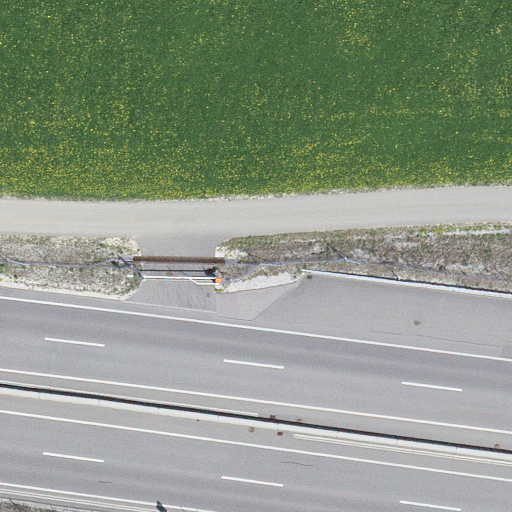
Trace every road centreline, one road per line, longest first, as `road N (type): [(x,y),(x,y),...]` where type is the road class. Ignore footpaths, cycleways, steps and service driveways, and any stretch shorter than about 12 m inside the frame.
road 1 (motorway): [(511,393),(0,333)]
road 2 (motorway): [(0,445),(504,511)]
